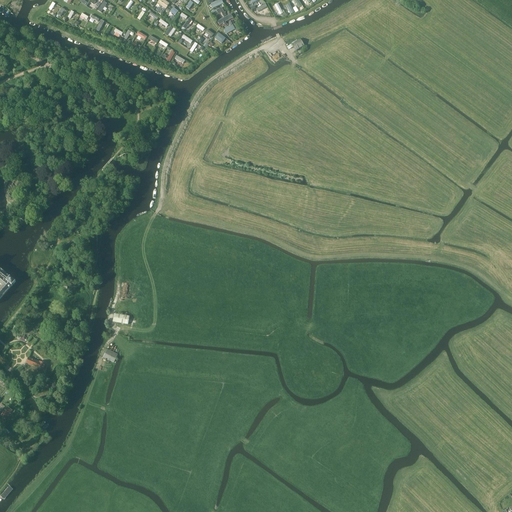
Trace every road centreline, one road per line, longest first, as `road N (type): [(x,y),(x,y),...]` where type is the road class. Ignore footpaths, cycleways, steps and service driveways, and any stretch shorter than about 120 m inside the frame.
road 1 (track): [(511,299),(461,265),(309,255),(171,209),(162,199),(121,243),(117,330),(106,346)]
road 2 (track): [(162,199),(167,155),(199,91),(258,49)]
